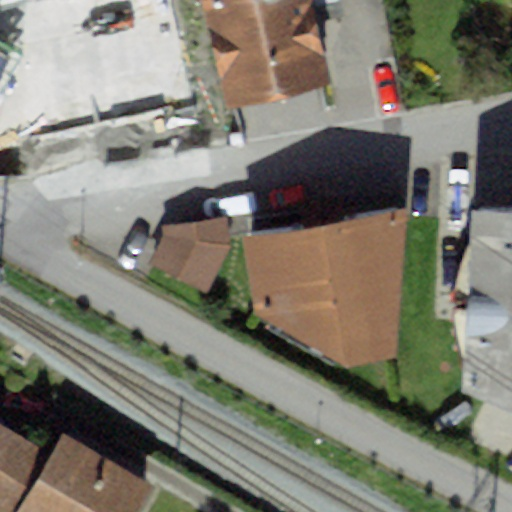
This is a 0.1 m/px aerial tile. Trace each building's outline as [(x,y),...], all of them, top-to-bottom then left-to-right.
[(222,0),(204,4),(230,116),(334,91),(313,0),(222,0)] [(0,74),(14,49),(0,40),(0,74)] [(3,97),(9,182),(179,171),(174,86),(3,97)] [(413,207),(249,233),(256,316),(340,363),(396,357),(413,207)] [(511,210),(471,210),(463,390),(511,414),(511,210)] [(233,223),(167,232),(154,271),(210,300),(234,260),(233,223)] [(50,458),(0,428),(0,511),(144,511),(158,489),(63,435),(50,458)]
